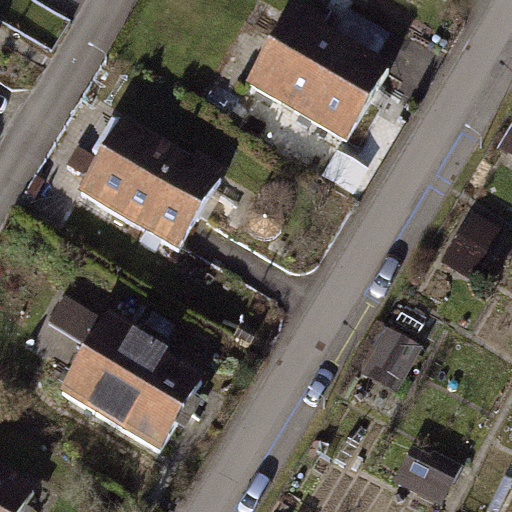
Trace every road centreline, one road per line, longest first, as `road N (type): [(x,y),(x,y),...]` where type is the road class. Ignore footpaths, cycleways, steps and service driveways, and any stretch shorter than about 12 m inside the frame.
road 1 (residential): [(211,511),(511,10)]
road 2 (residential): [(0,180),(108,0)]
